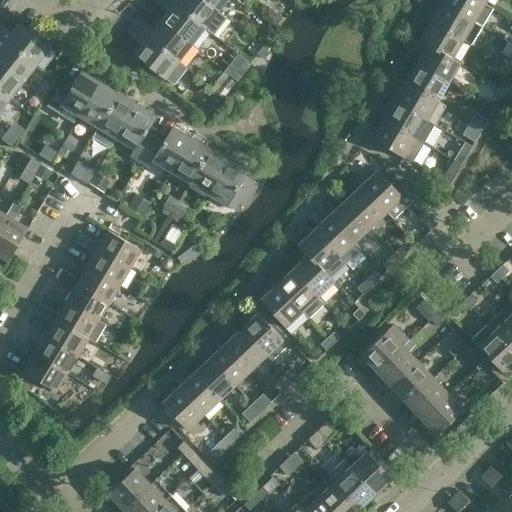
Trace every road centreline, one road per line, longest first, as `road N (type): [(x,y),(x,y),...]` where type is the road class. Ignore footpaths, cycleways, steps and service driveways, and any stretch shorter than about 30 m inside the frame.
road 1 (residential): [(439,470),(349,377),(271,455)]
road 2 (residential): [(0,337),(84,192)]
road 3 (residential): [(97,33),(188,126)]
road 4 (residential): [(55,489),(144,401)]
